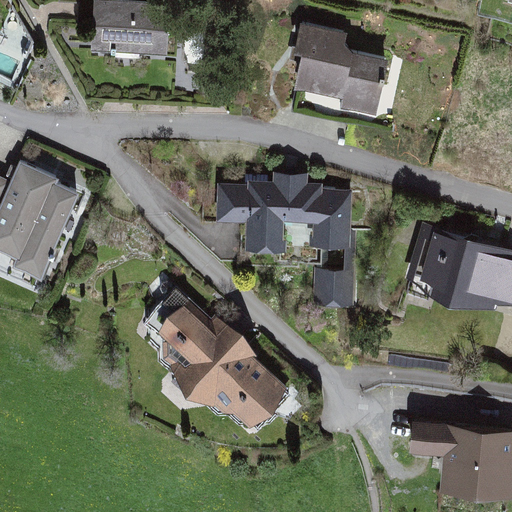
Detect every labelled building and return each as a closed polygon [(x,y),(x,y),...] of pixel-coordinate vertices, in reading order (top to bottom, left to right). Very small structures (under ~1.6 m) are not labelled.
[(173,4),(98,2),(97,57),(119,57),(119,64),(147,65),(147,58),(172,59),(173,4)] [(357,37),(309,26),(302,56),(312,58),(303,99),(354,111),(353,116),(394,125),(407,69),(353,57),(357,37)] [(0,248),(47,268),(81,187),(23,162),(12,186),(0,180),(0,248)] [(272,184),(223,183),(222,225),(250,225),(250,253),(294,254),(294,237),(314,238),(314,254),(324,254),(324,246),(354,246),(355,185),(311,185),(311,174),(273,173),(272,184)] [(511,244),(445,228),(427,294),(511,316),(511,244)] [(353,294),(355,258),(319,257),(317,293),(353,294)] [(216,321),(177,286),(140,327),(180,363),(178,366),(215,400),(224,390),(261,424),(293,389),(255,354),(261,348),(223,314),(216,321)] [(511,429),(424,422),(421,456),(460,460),(458,492),(511,496),(511,429)]
